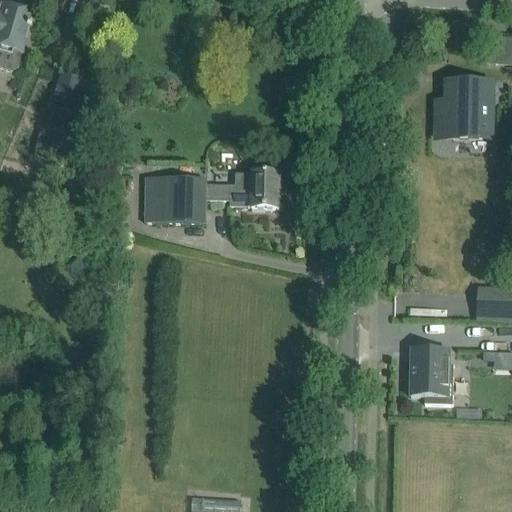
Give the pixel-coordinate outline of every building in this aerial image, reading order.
[(0,69),(12,72),(18,69),(22,55),(33,16),(2,7),(0,13),(0,69)] [(71,82),(63,118),(79,120),(79,116),(84,117),(85,108),(84,108),(86,96),(88,97),(90,86),(85,85),(85,83),(71,82)] [(450,108),(440,108),(440,123),(449,123),(449,138),(488,139),(489,90),(450,89),(450,108)] [(62,143),(58,163),(73,167),(78,146),(62,143)] [(236,176),(235,188),(206,187),(207,182),(146,181),(146,225),(206,226),(206,203),(230,204),(230,210),(280,211),(280,176),(252,175),(252,176),(236,176)] [(511,293),(479,292),(478,316),(511,317),(511,293)] [(412,351),(411,400),(425,400),(425,407),(453,408),(454,367),(449,367),(449,352),(412,351)] [(511,355),(484,355),(484,364),(495,364),(494,372),(511,372),(511,355)]
